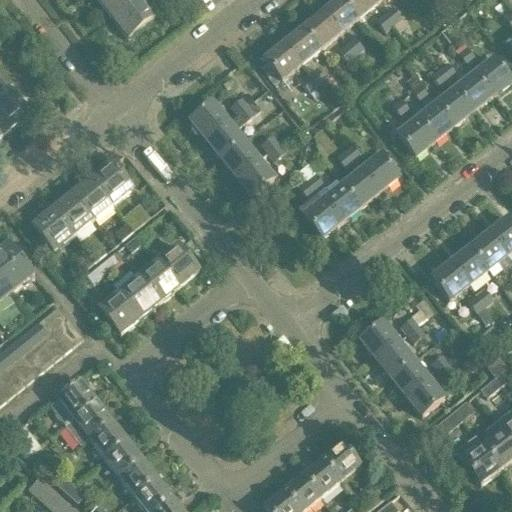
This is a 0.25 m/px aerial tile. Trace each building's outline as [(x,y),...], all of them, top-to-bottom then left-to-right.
[(102,0),(97,4),(113,24),(141,2),(138,0),(102,0)] [(159,6),(166,0),(143,0),(141,2),(113,24),(129,45),(157,22),(147,11),(156,3),(159,6)] [(359,25),(377,10),(369,0),(345,0),(341,3),(359,25)] [(369,0),(377,10),(389,0),(369,0)] [(340,40),(359,25),(341,3),(322,19),(340,40)] [(394,30),(402,24),(392,12),(384,18),(394,30)] [(385,37),(394,30),(384,18),(376,25),(385,37)] [(321,56),(340,40),(322,19),(303,34),(321,56)] [(402,24),(394,30),(400,37),(408,31),(402,24)] [(302,71),(321,56),(303,34),(284,49),(302,71)] [(356,60),(364,54),(355,42),(346,49),(356,60)] [(282,86),(302,71),(284,49),(265,65),(282,86)] [(347,67),(356,60),(346,49),(338,56),(347,67)] [(467,70),(476,64),(466,51),(458,58),(467,70)] [(511,86),(495,65),(475,80),(493,102),(511,87),(511,86)] [(439,73),(448,85),(456,79),(447,67),(439,73)] [(318,91),(327,85),(317,72),(308,79),(318,91)] [(441,90),(448,85),(439,73),(432,79),(441,90)] [(319,99),(315,93),(318,91),(308,79),(300,85),(310,98),(311,97),(314,102),(319,99)] [(474,117),(493,102),(475,80),(475,81),(456,95),(474,117)] [(407,86),(414,94),(420,89),(414,81),(407,86)] [(0,126),(9,138),(30,121),(0,84),(0,126)] [(437,111),(420,89),(414,94),(412,96),(428,117),(418,126),(436,148),(455,132),(437,110),(437,111)] [(455,132),(474,117),(456,95),(437,110),(455,132)] [(237,120),(249,111),(248,111),(242,102),(230,112),(237,120)] [(402,123),(411,116),(401,104),(392,111),(402,123)] [(206,146),(228,128),(212,109),(191,126),(206,146)] [(237,120),(228,128),(206,146),(221,164),(243,146),(234,136),(255,119),(249,111),(237,120)] [(0,145),(9,138),(0,126),(0,145)] [(416,163),(436,148),(418,126),(399,141),(416,163)] [(267,158),(279,148),(272,140),(260,149),(267,158)] [(237,183),(258,165),(251,156),(243,146),(221,164),(237,183)] [(285,156),(279,148),(267,158),(273,166),(285,156)] [(355,167),(363,161),(354,148),(345,154),(355,167)] [(346,174),(355,167),(345,154),(336,161),(346,174)] [(388,159),(384,163),(391,172),(396,169),(388,159)] [(380,198),(399,183),(382,161),(362,176),(380,198)] [(252,202),(274,185),(258,165),(237,183),(252,202)] [(112,212),(127,200),(133,195),(111,168),(90,185),(112,212)] [(317,197),(325,191),(315,178),(309,170),(303,175),(309,183),(307,184),(317,197)] [(361,213),(380,198),(362,176),(343,191),(361,213)] [(306,185),(300,178),(292,184),(308,204),(317,197),(307,184),(306,185)] [(93,228),(112,212),(90,185),(71,200),(93,228)] [(342,228),(361,213),(343,191),(324,206),(342,228)] [(74,243),(93,228),(71,200),(52,216),(74,243)] [(322,243),(342,228),(324,206),(305,221),(322,243)] [(55,258),(74,243),(52,216),(33,231),(55,258)] [(138,220),(127,229),(133,237),(145,228),(138,220)] [(507,261),(511,257),(511,227),(509,224),(490,239),(507,261)] [(127,229),(115,238),(122,246),(133,237),(127,229)] [(148,232),(137,241),(143,249),(155,240),(148,232)] [(488,276),(507,261),(490,239),(471,254),(488,276)] [(137,241),(125,250),(132,258),(143,249),(137,241)] [(0,309),(35,281),(10,249),(0,257),(0,309)] [(94,269),(107,259),(101,251),(88,261),(94,269)] [(200,278),(178,251),(167,260),(162,254),(153,261),(158,267),(157,268),(178,296),(200,278)] [(469,291),(488,276),(471,254),(452,269),(469,291)] [(114,260),(98,272),(104,281),(120,268),(114,260)] [(84,277),(94,269),(88,261),(78,270),(84,277)] [(160,311),(178,296),(157,268),(138,283),(160,311)] [(449,306),(469,291),(452,269),(432,284),(449,306)] [(98,272),(86,281),(93,289),(104,281),(98,272)] [(141,326),(160,311),(138,283),(119,299),(141,326)] [(485,312),(494,305),(484,293),(476,300),(485,312)] [(121,342),(127,337),(141,326),(119,299),(99,314),(121,342)] [(477,318),(485,312),(476,300),(467,307),(477,318)] [(48,340),(50,338),(58,331),(67,324),(58,313),(39,329),(48,340)] [(408,341),(419,332),(412,323),(401,332),(408,341)] [(74,352),(84,344),(67,324),(58,331),(74,352)] [(0,469),(3,466),(0,462),(0,378),(2,377),(11,370),(15,366),(20,362),(31,354),(40,346),(48,340),(39,329),(0,360),(0,469)] [(377,366),(398,348),(383,329),(361,347),(377,366)] [(66,359),(74,352),(58,331),(50,338),(66,359)] [(414,349),(426,340),(419,332),(408,341),(414,349)] [(56,367),(66,359),(50,338),(48,340),(40,346),(56,367)] [(47,374),(56,367),(40,346),(31,354),(47,374)] [(392,385),(414,367),(398,348),(377,366),(392,385)] [(37,382),(47,374),(31,354),(20,362),(37,382)] [(438,379),(450,369),(442,360),(430,370),(438,379)] [(27,390),(37,382),(20,362),(15,366),(11,370),(27,390)] [(495,382),(495,383),(496,383),(507,374),(499,363),(488,373),(495,382)] [(407,403),(429,386),(414,367),(392,385),(407,403)] [(443,386),(455,376),(450,369),(438,379),(443,386)] [(18,397),(27,390),(11,370),(2,377),(18,397)] [(0,395),(8,405),(18,397),(2,377),(0,378),(0,395)] [(500,392),(494,384),(480,394),(487,403),(500,392)] [(423,423),(445,405),(429,386),(407,403),(423,423)] [(66,432),(93,410),(97,407),(82,389),(52,413),(66,432)] [(0,412),(8,405),(0,395),(0,412)] [(82,451),(93,442),(113,427),(97,407),(93,410),(66,432),(82,451)] [(463,427),(475,418),(467,408),(455,417),(463,427)] [(511,415),(495,428),(496,428),(511,449),(511,415)] [(445,442),(463,427),(455,417),(437,432),(445,442)] [(128,447),(127,446),(113,427),(93,442),(82,451),(82,452),(91,446),(105,464),(128,447)] [(500,475),(511,466),(511,449),(496,428),(484,437),(491,446),(482,453),(500,475)] [(27,463),(35,457),(41,453),(25,432),(7,445),(27,463)] [(121,485),(143,467),(128,447),(105,464),(121,485)] [(340,489),(360,473),(342,451),(322,467),(340,489)] [(481,490),(500,475),(482,453),(463,467),(481,490)] [(40,475),(47,468),(35,457),(27,463),(40,475)] [(135,503),(158,486),(143,467),(121,485),(135,503)] [(322,504),(340,489),(322,467),(303,482),(322,504)] [(65,498),(72,490),(59,478),(52,486),(65,498)] [(296,511),(312,511),(322,504),(303,482),(284,498),(296,511)] [(46,511),(70,511),(38,483),(27,495),(46,511)] [(142,511),(165,511),(174,506),(158,486),(135,503),(142,511)] [(77,508),(84,500),(72,490),(65,498),(77,508)] [(359,511),(374,511),(385,504),(377,494),(357,509),(359,511)] [(296,511),(284,498),(266,511),(296,511)]
